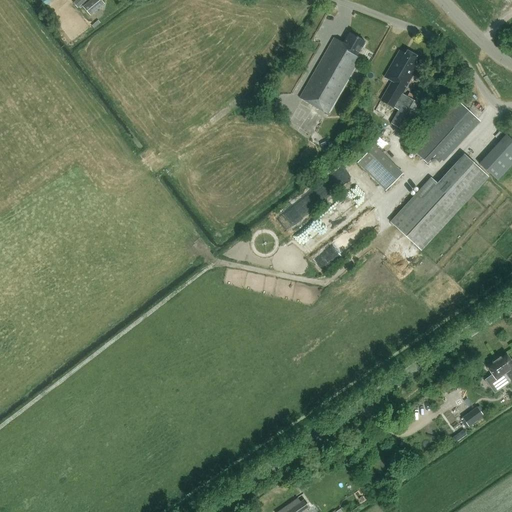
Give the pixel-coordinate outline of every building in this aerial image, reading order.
[(86,2),(85,1),(84,0),(76,0),(73,3),(77,9),(86,2)] [(91,16),(105,4),(101,0),(90,0),(83,7),(91,16)] [(328,114),(360,58),(357,57),(365,41),(349,32),(343,44),(333,38),(299,98),(328,114)] [(384,77),(391,81),(390,82),(380,101),(398,111),(391,124),(407,133),(422,106),(401,94),(403,90),(404,88),(405,89),(421,59),(407,51),(405,54),(399,51),(384,77)] [(365,107),(355,101),(348,114),(357,120),(365,107)] [(457,101),(413,150),(428,164),(436,154),(444,161),(480,121),(457,101)] [(511,136),(508,133),(481,162),(500,180),(511,166),(511,136)] [(328,141),(320,144),(324,154),(332,151),(328,141)] [(377,144),(359,162),(387,190),(405,172),(377,144)] [(431,178),(390,223),(421,251),(461,207),(488,177),(464,155),(450,170),(437,184),(431,178)] [(506,354),(496,360),(506,373),(507,372),(511,379),(511,360),(511,361),(506,354)] [(504,374),(506,373),(496,360),(487,367),(492,375),(485,380),(494,394),(510,383),(504,374)] [(483,416),(477,407),(462,418),(468,427),(483,416)] [(454,436),(457,442),(469,435),(466,430),(454,436)] [(307,511),(306,510),(310,507),(304,500),(301,502),(298,498),(278,511),(307,511)]
